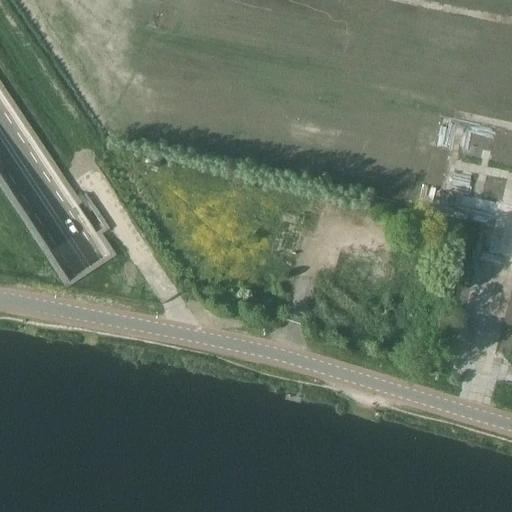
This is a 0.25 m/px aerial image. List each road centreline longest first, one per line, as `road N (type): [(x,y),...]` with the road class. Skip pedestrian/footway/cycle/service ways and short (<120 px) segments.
road 1 (tertiary): [(511,428),(282,357),(0,300)]
road 2 (primary): [(0,142),(241,511)]
